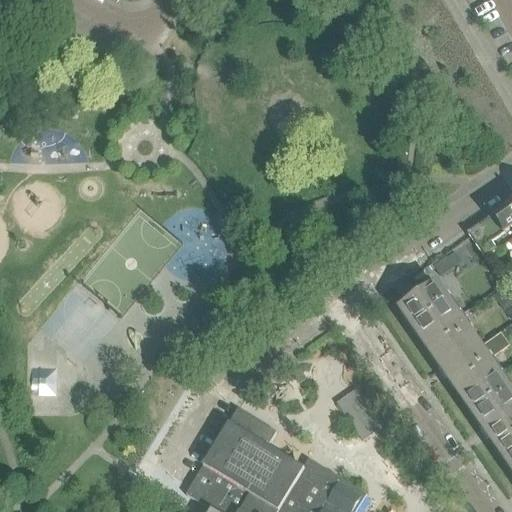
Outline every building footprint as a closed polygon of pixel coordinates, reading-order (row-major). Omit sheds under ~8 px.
[(511,205),(464,239),(480,263),(493,254),(487,246),(511,228),(511,205)] [(446,261),(434,270),(440,279),(452,271),(446,261)] [(422,344),(457,319),(436,289),(423,298),(420,294),(404,305),(407,309),(401,313),(422,344)] [(511,301),(504,290),(493,298),(503,311),(511,305),(511,301)] [(499,378),(457,319),(422,344),(463,403),(499,378)] [(511,458),(511,397),(499,378),(463,403),(505,463),(511,458)] [(343,402),(336,407),(342,415),(357,436),(363,444),(380,431),(384,429),(383,428),(357,392),(354,394),(343,402)] [(237,412),(186,499),(207,511),(357,511),(366,498),(309,463),(304,472),(267,450),(276,435),(237,412)]
